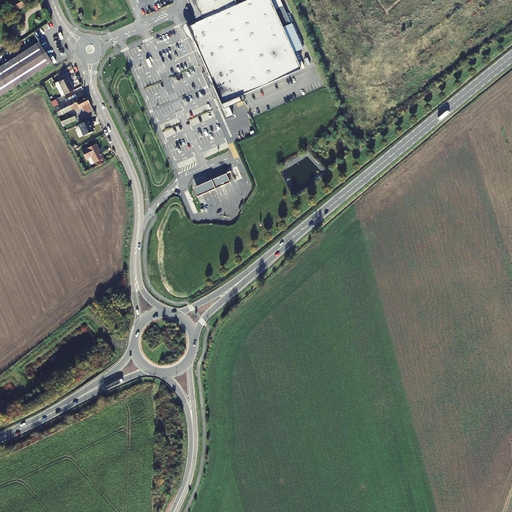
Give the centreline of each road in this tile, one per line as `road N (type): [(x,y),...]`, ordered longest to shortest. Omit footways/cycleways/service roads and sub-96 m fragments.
road 1 (secondary): [(264,261),(511,56)]
road 2 (tertiary): [(135,272),(136,186),(90,77)]
